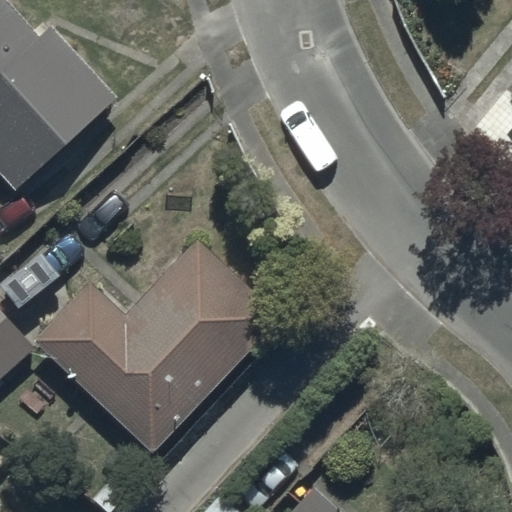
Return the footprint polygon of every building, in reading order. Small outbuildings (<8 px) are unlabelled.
[(0,0),(0,171),(14,187),(115,97),(49,24),(35,36),(2,0),(0,0)] [(511,88),(503,99),(511,105),(511,88)] [(32,339),(150,449),(276,315),(195,238),(124,314),(88,280),(32,339)] [(0,374),(33,346),(0,306),(0,374)] [(340,511),(311,485),(285,511),(340,511)] [(200,511),(239,511),(218,493),(200,511)]
